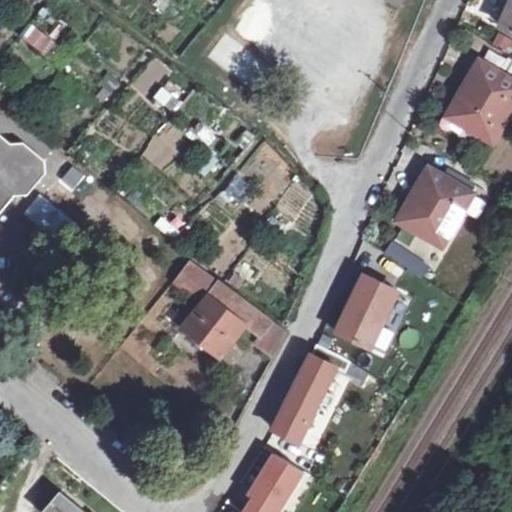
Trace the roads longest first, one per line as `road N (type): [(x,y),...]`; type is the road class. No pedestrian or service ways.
road 1 (unclassified): [(200,511),(450,0)]
road 2 (unclassified): [(0,384),(152,511)]
